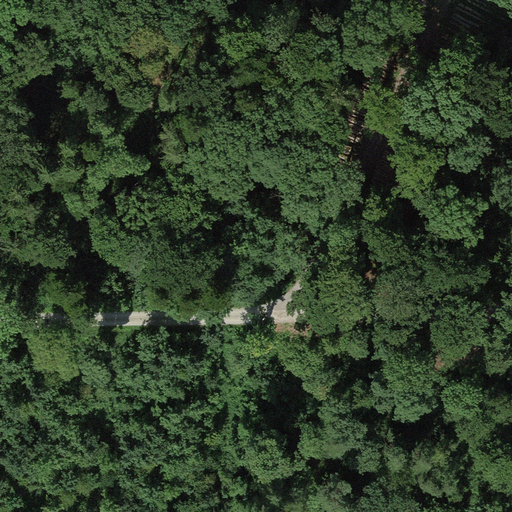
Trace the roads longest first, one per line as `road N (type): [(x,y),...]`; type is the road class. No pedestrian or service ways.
road 1 (track): [(0,323),(511,318)]
road 2 (track): [(290,316),(469,0)]
